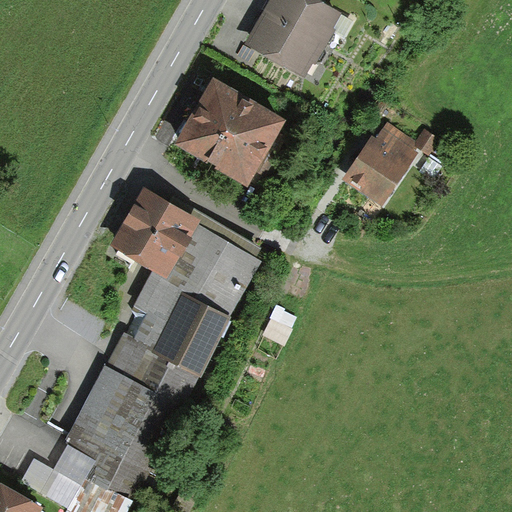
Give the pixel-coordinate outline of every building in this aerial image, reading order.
[(271,0),(245,46),(304,79),(341,14),(317,0),(316,0),(271,0)] [(212,76),(175,142),(216,165),(214,168),(248,188),(288,119),(212,76)] [(341,180),(381,208),(420,153),(417,150),(418,148),(413,144),(416,140),(387,120),(376,136),(373,134),(341,180)] [(418,148),(428,154),(438,139),(423,129),(416,140),(413,144),(418,148)] [(167,277),(197,224),(199,220),(169,202),(142,186),(109,244),(154,270),(167,277)] [(173,195),(169,202),(199,220),(197,224),(256,259),(263,247),(173,195)] [(65,440),(69,443),(98,459),(89,478),(132,501),(199,376),(202,377),(230,318),(228,318),(262,262),(256,259),(197,224),(167,277),(154,270),(133,307),(147,315),(134,336),(125,332),(65,440)] [(308,283),(287,273),(276,296),(296,306),(308,283)] [(65,511),(126,511),(132,501),(89,478),(98,459),(69,443),(53,469),(33,459),(20,483),(68,508),(65,511)] [(0,482),(0,511),(40,511),(43,507),(0,482)]
